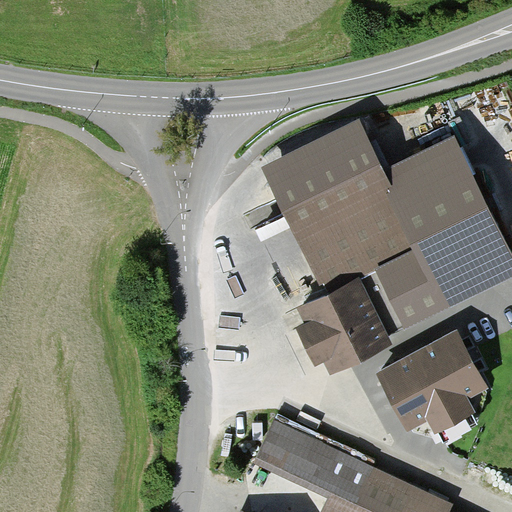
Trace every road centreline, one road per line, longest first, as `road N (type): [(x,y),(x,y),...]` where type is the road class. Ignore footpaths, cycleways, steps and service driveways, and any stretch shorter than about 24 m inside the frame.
road 1 (residential): [(182,177),(194,408),(183,511)]
road 2 (secondary): [(231,97),(359,77),(511,27)]
road 3 (secondary): [(0,77),(128,94)]
